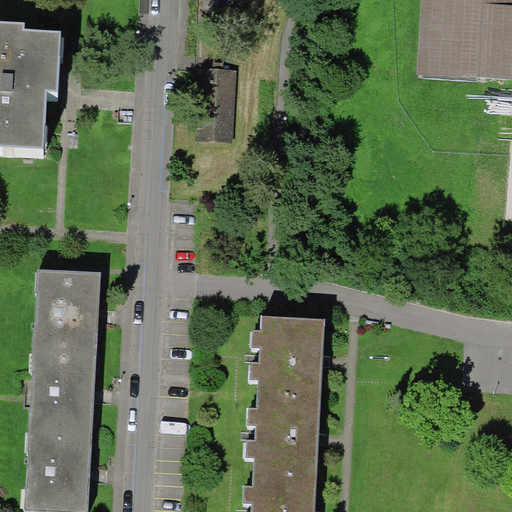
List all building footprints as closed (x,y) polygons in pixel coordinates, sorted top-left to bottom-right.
[(511,0),(421,0),(418,73),(511,78),(511,45),(511,0)] [(0,156),(49,159),(52,105),(63,106),(67,45),(29,43),(29,36),(0,34),(0,156)] [(242,72),(205,70),(200,142),(237,144),(242,72)] [(99,357),(104,276),(40,273),(36,353),(99,357)] [(326,402),(330,324),(267,321),(263,399),(326,402)] [(95,437),(99,357),(36,353),(31,434),(95,437)] [(322,480),(326,402),(263,399),(259,477),(322,480)] [(90,511),(95,437),(31,434),(26,511),(90,511)] [(320,511),(322,480),(259,477),(257,511),(320,511)]
